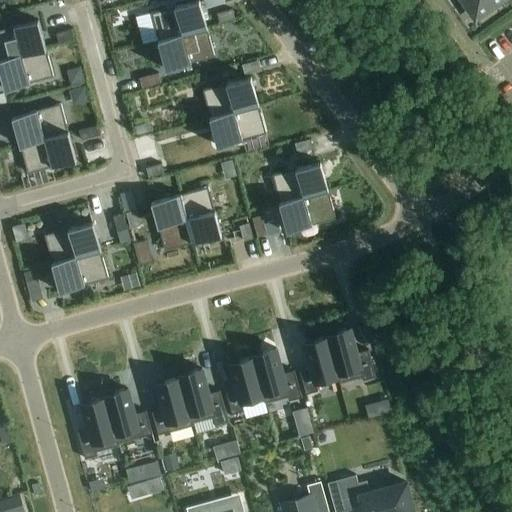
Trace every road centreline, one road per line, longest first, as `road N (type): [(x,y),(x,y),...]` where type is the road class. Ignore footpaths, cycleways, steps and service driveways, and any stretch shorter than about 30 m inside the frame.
road 1 (residential): [(421,222),(16,343)]
road 2 (residential): [(0,210),(107,180),(118,167),(123,154),(79,6)]
road 3 (residential): [(257,0),(421,222)]
road 4 (residential): [(16,343),(63,511)]
